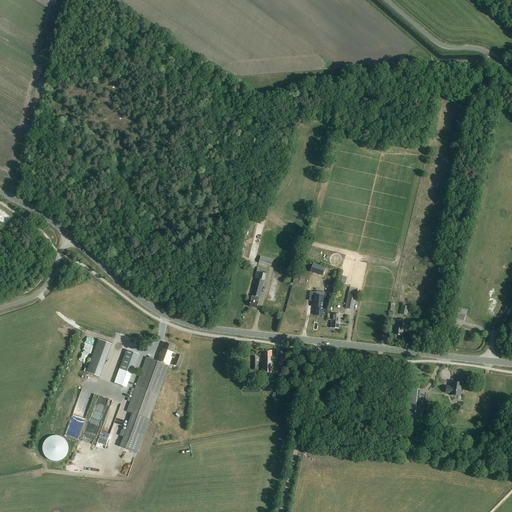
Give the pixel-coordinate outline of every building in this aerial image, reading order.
[(313,263),(310,272),(323,276),(326,267),(313,263)] [(264,280),(266,274),(256,272),(255,278),(256,278),(264,280)] [(283,304),(290,277),(282,275),(275,302),(283,304)] [(256,278),(249,306),(257,309),(264,280),(256,278)] [(313,307),(315,307),(314,315),(322,316),(323,311),(324,311),(324,306),(324,304),(325,304),(326,296),(316,295),(316,292),(311,291),(310,301),(313,301),(313,307)] [(349,293),(346,308),(353,310),(356,294),(349,293)] [(402,305),(400,314),(407,316),(409,307),(402,305)] [(463,320),(465,315),(460,314),(461,309),(456,308),(453,318),(463,320)] [(339,329),(340,314),(332,314),(331,320),(330,320),(330,328),(339,329)] [(402,335),(404,321),(396,320),(394,335),(402,335)] [(86,372),(100,377),(112,343),(98,339),(86,372)] [(122,429),(119,435),(123,437),(129,439),(126,449),(137,453),(144,434),(145,434),(149,424),(150,419),(169,366),(172,358),(175,359),(173,365),(180,367),(183,356),(172,352),(174,346),(165,342),(161,352),(160,351),(159,355),(160,356),(159,359),(158,358),(157,361),(150,358),(147,357),(146,357),(136,385),(131,397),(126,411),(132,413),(125,430),(122,429)] [(272,361),(272,351),(264,351),(264,357),(262,357),(262,374),(274,374),(274,361),(272,361)] [(119,369),(114,383),(126,388),(132,373),(119,369)] [(446,386),(445,393),(451,393),(451,395),(460,396),(460,394),(461,393),(461,391),(461,383),(452,382),(452,387),(446,386)] [(412,389),(410,406),(412,406),(417,406),(418,407),(420,390),(418,390),(412,389)] [(76,404),(87,407),(88,400),(78,398),(76,404)] [(64,436),(75,439),(82,415),(78,414),(77,419),(69,416),(64,436)] [(103,420),(94,444),(102,447),(111,423),(103,420)]
